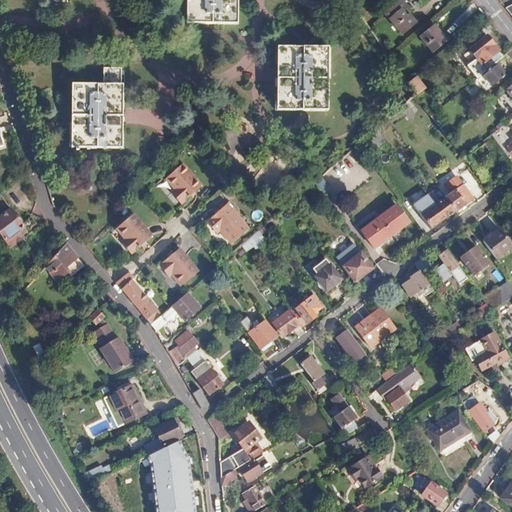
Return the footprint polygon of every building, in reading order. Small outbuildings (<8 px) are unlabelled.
[(234,0),(187,0),(187,25),(235,25),(234,0)] [(405,17),(399,11),(389,20),(401,34),(414,23),(408,15),(405,17)] [(432,26),(418,38),(432,53),(446,41),(432,26)] [(486,38),(469,51),(485,71),(492,65),(501,58),(497,53),(486,38)] [(326,48),(278,47),(277,112),(324,112),(326,48)] [(485,71),(480,75),(490,87),(502,77),(492,65),(485,71)] [(102,85),(72,85),(72,149),(120,148),(119,68),(102,68),(102,85)] [(415,75),(407,82),(416,93),(424,86),(415,75)] [(511,106),(511,84),(501,93),(511,107),(511,106)] [(414,112),(405,102),(392,114),(395,119),(403,113),(404,113),(408,117),(414,112)] [(390,125),(386,119),(378,126),(382,130),(390,125)] [(379,131),(376,128),(366,136),(369,140),(379,131)] [(366,136),(360,142),(367,152),(374,146),(369,140),(366,136)] [(482,144),(467,156),(476,166),(481,162),(480,160),(489,153),(482,144)] [(337,200),(366,179),(354,161),(346,167),(341,161),(313,181),(322,194),(329,189),(337,200)] [(180,167),(163,181),(173,192),(170,195),(179,206),(200,189),(180,167)] [(95,173),(73,173),(73,200),(95,200),(95,173)] [(444,183),(450,193),(445,197),(455,211),(472,198),(454,176),(444,183)] [(321,193),(313,183),(301,193),(309,203),(321,193)] [(432,191),(428,194),(435,204),(445,218),(455,211),(445,197),(439,201),(432,191)] [(0,197),(0,238),(2,242),(9,238),(11,240),(17,237),(15,234),(22,230),(0,197)] [(427,208),(428,210),(420,215),(430,229),(445,218),(435,204),(430,208),(429,206),(427,208)] [(227,205),(205,223),(216,235),(219,232),(230,246),(248,230),(227,205)] [(408,223),(395,205),(360,231),(373,249),(408,223)] [(133,214),(116,228),(125,239),(121,243),(130,254),(152,236),(133,214)] [(272,219),(266,214),(257,222),(262,228),(264,226),(272,219)] [(275,217),(272,219),(264,226),(267,229),(277,220),(275,217)] [(511,247),(498,229),(482,242),(495,260),(511,247)] [(264,241),(256,233),(240,247),(244,252),(251,246),(253,249),(264,241)] [(65,245),(44,268),(57,282),(68,273),(71,277),(84,267),(65,245)] [(475,247),(460,258),(473,276),(488,265),(475,247)] [(176,250),(156,267),(166,278),(169,276),(180,287),(196,273),(176,250)] [(446,250),(437,256),(449,273),(450,273),(455,280),(462,275),(458,268),(458,267),(446,250)] [(360,253),(343,266),(354,282),(372,269),(360,253)] [(419,258),(413,262),(419,272),(425,267),(419,258)] [(329,265),(314,277),(325,291),(340,279),(329,265)] [(432,291),(419,272),(409,278),(410,279),(401,285),(409,297),(415,294),(417,298),(423,294),(424,296),(432,291)] [(126,275),(116,284),(151,325),(159,317),(161,316),(132,282),(134,279),(126,275)] [(511,298),(511,282),(511,280),(482,299),(491,311),(511,298)] [(185,295),(170,308),(183,323),(198,311),(185,295)] [(287,307),(290,311),(299,323),(302,326),(306,323),(307,324),(315,317),(313,314),(320,307),(312,296),(295,308),(291,304),(287,307)] [(489,312),(486,307),(456,324),(460,330),(489,312)] [(105,317),(97,309),(88,318),(95,325),(98,323),(103,319),(105,317)] [(378,310),(356,327),(371,348),(394,330),(378,310)] [(299,323),(290,311),(272,324),(282,336),(299,323)] [(165,323),(159,317),(151,325),(155,332),(165,323)] [(246,318),(240,323),(260,349),(275,337),(264,322),(259,326),(255,322),(251,325),(246,318)] [(106,326),(99,329),(106,345),(121,338),(114,322),(106,326)] [(442,332),(440,330),(425,339),(430,347),(435,344),(460,330),(456,324),(442,332)] [(188,330),(174,341),(181,349),(178,351),(174,347),(167,353),(175,367),(196,350),(193,345),(196,342),(188,330)] [(471,359),(474,357),(480,368),(495,361),(498,359),(500,362),(508,358),(493,331),(479,338),(479,339),(464,347),(471,359)] [(104,346),(107,352),(105,357),(109,363),(112,365),(116,372),(135,364),(124,337),(121,338),(106,345),(104,346)] [(310,358),(301,365),(313,382),(311,383),(322,398),(327,393),(328,392),(325,389),(326,389),(319,378),(323,375),(310,358)] [(210,368),(206,362),(192,373),(196,379),(210,368)] [(404,368),(399,362),(381,376),(385,382),(391,377),(404,368)] [(411,362),(404,368),(391,377),(396,383),(415,368),(411,362)] [(210,368),(196,379),(208,395),(223,384),(210,368)] [(131,385),(106,397),(113,411),(116,409),(123,423),(145,413),(131,385)] [(399,388),(386,397),(396,410),(408,401),(399,388)] [(199,390),(191,394),(200,408),(208,405),(199,390)] [(330,399),(339,413),(333,418),(341,430),(355,420),(337,395),(330,399)] [(477,404),(467,413),(483,433),(493,426),(481,412),(483,410),(477,404)] [(457,410),(424,429),(437,453),(471,435),(457,410)] [(208,420),(207,420),(218,439),(218,445),(228,439),(214,415),(208,420)] [(172,419),(153,428),(162,446),(180,437),(172,419)] [(110,429),(106,420),(89,428),(93,437),(110,429)] [(247,422),(231,434),(244,450),(259,438),(247,422)] [(173,443),(143,458),(147,467),(153,511),(192,511),(186,462),(173,443)] [(269,468),(262,457),(239,471),(246,482),(269,468)] [(367,457),(347,469),(354,481),(357,479),(364,488),(380,479),(367,457)] [(424,466),(417,470),(428,477),(432,472),(424,466)] [(107,474),(104,468),(85,477),(88,483),(93,481),(107,474)] [(235,478),(231,470),(219,477),(220,487),(235,478)] [(401,480),(395,483),(404,490),(407,485),(401,480)] [(445,494),(430,484),(421,496),(436,506),(445,494)] [(511,486),(510,485),(500,500),(511,508),(511,486)] [(244,500),(241,502),(247,511),(253,511),(263,505),(252,487),(241,494),(244,500)]
